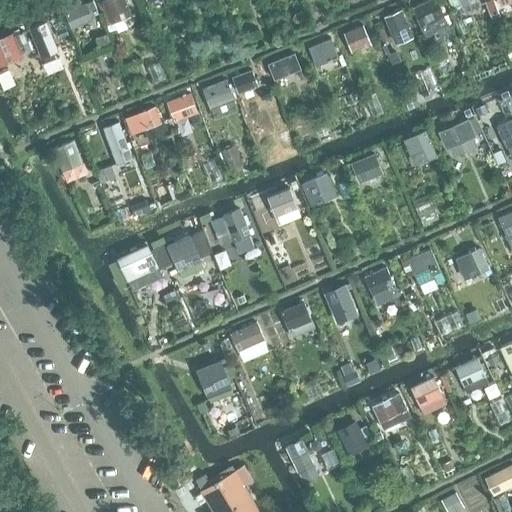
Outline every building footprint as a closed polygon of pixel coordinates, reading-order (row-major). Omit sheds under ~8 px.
[(104,0),(103,1),(111,22),(112,23),(132,14),(125,0),(104,0)] [(438,0),(428,0),(414,7),(418,16),(423,25),(425,31),(428,35),(435,32),(449,25),(448,23),(449,23),(452,21),(448,14),(445,15),(445,14),(443,10),(446,9),(443,4),(441,5),(438,0)] [(453,0),(457,8),(462,6),(463,7),(478,0),(453,0)] [(86,3),(65,11),(72,28),(92,19),(91,16),(91,15),(98,12),(93,1),(86,4),(86,3)] [(402,9),(386,16),(397,43),(413,36),(402,9)] [(47,21),(30,28),(41,54),(57,47),(47,21)] [(364,25),(346,32),(353,50),(371,43),(364,25)] [(112,41),(108,33),(97,38),(100,46),(112,41)] [(10,34),(0,37),(0,64),(20,56),(10,34)] [(331,38),(309,47),(317,64),(338,55),(331,38)] [(398,52),(390,55),(394,64),(402,60),(398,52)] [(295,53),(269,63),(275,78),(301,67),(295,53)] [(252,69),(234,76),(239,92),(250,87),(248,82),(256,79),(252,69)] [(227,79),(204,88),(212,108),(234,99),(227,79)] [(191,93),(168,102),(175,121),(198,112),(191,93)] [(485,103),(476,108),(480,114),(489,110),(485,103)] [(156,106),(128,117),(133,132),(145,127),(147,126),(152,140),(169,134),(164,121),(162,122),(156,106)] [(198,114),(192,117),(196,128),(202,125),(198,114)] [(471,118),(441,131),(448,146),(451,145),(452,146),(455,155),(479,145),(475,136),(474,135),(477,133),(483,131),(476,116),(471,118)] [(511,118),(498,125),(507,146),(511,143),(511,118)] [(119,121),(104,127),(118,163),(133,157),(119,121)] [(427,131),(407,139),(418,162),(437,154),(427,131)] [(75,139),(55,147),(63,169),(84,161),(75,139)] [(236,144),(222,150),(231,172),(245,166),(236,144)] [(500,144),(492,147),(497,159),(505,156),(500,144)] [(375,153),(353,162),(360,181),(382,172),(375,153)] [(327,173),(304,183),(310,198),(323,193),(326,199),(337,194),(327,173)] [(289,187),(268,196),(279,222),(300,214),(289,187)] [(139,204),(132,206),(136,216),(142,214),(139,204)] [(240,207),(224,214),(234,239),(234,240),(235,240),(240,252),(254,246),(249,233),(250,233),(240,207)] [(511,211),(500,217),(511,244),(511,211)] [(190,235),(168,245),(176,262),(183,278),(206,268),(201,257),(191,235),(190,235)] [(148,244),(118,257),(118,258),(128,280),(129,279),(134,290),(163,277),(159,269),(150,249),(148,244)] [(471,263),(462,267),(467,278),(483,270),(485,275),(492,271),(491,267),(483,250),(484,250),(483,248),(482,248),(482,247),(466,254),(471,263)] [(431,248),(409,258),(415,272),(420,283),(435,277),(437,283),(445,279),(431,248)] [(388,267),(368,276),(380,304),(400,295),(388,267)] [(348,284),(327,293),(336,315),(357,306),(350,288),(353,287),(351,283),(348,284)] [(410,293),(409,297),(413,299),(417,298),(417,294),(416,290),(410,293)] [(304,301),(283,310),(290,328),(312,319),(304,301)] [(482,318),(479,310),(467,315),(470,322),(482,318)] [(258,322),(232,334),(239,350),(240,350),(264,339),(265,339),(258,322)] [(511,341),(501,346),(511,368),(511,367),(511,341)] [(391,347),(385,349),(390,360),(396,357),(391,347)] [(490,356),(486,357),(490,365),(498,362),(494,354),(490,356)] [(477,357),(457,366),(465,385),(485,376),(486,376),(477,357)] [(221,360),(199,369),(208,394),(212,402),(234,393),(230,384),(223,366),(221,360)] [(345,375),(344,375),(349,385),(360,380),(356,370),(354,371),(345,375)] [(433,377),(411,387),(420,406),(442,395),(433,377)] [(374,404),(373,405),(380,420),(407,408),(400,392),(376,403),(375,401),(373,402),(374,404)] [(357,420),(339,428),(351,450),(368,442),(365,435),(369,432),(365,423),(360,426),(357,420)] [(323,429),(316,432),(319,439),(326,436),(323,429)] [(288,447),(287,448),(288,450),(289,449),(299,470),(315,462),(310,452),(307,446),(303,438),(302,436),(301,437),(302,438),(287,445),(288,447)] [(452,459),(444,463),(447,470),(455,466),(452,459)] [(261,511),(245,484),(254,479),(245,464),(235,470),(231,463),(215,473),(219,479),(202,489),(215,511),(261,511)] [(511,464),(487,477),(495,493),(511,483),(511,464)] [(202,489),(219,479),(215,473),(209,476),(206,472),(203,475),(197,479),(199,483),(202,489)] [(457,490),(444,498),(451,511),(452,511),(465,505),(457,490)]
